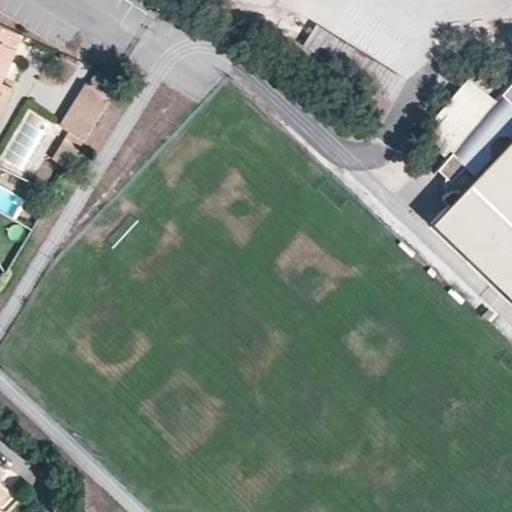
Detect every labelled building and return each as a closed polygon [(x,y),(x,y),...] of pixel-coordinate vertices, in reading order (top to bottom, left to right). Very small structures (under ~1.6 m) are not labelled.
[(301,42),(317,51),(329,29),(313,21),(301,42)] [(0,79),(21,32),(0,22),(0,111),(12,85),(0,79)] [(66,164),(120,78),(97,67),(89,82),(87,80),(60,123),(69,129),(53,156),(66,164)] [(426,114),(451,140),(495,99),(469,72),(426,114)] [(511,87),(437,167),(452,181),(448,186),(440,194),(452,206),(432,228),(511,302),(511,87)] [(0,474),(4,470),(0,465),(0,498),(9,489),(0,480),(0,474)]
